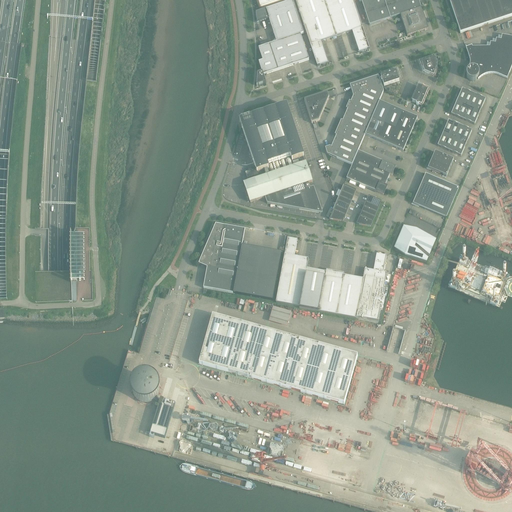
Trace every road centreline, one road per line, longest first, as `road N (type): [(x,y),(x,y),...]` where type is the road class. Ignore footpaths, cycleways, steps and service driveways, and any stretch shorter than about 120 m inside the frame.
road 1 (motorway): [(75,511),(48,272),(71,0)]
road 2 (motorway): [(92,511),(64,271),(85,0)]
road 3 (unclassified): [(205,210),(360,240),(383,237),(454,66),(446,38)]
road 4 (unclassified): [(239,106),(446,38)]
road 5 (motorway): [(20,0),(0,177)]
road 6 (motorway): [(0,353),(23,511)]
